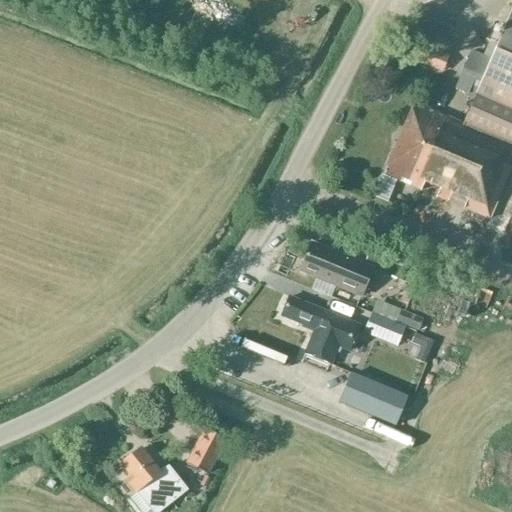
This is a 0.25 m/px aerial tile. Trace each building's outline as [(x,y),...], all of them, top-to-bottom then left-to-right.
[(511,10),(492,61),(478,56),(470,75),(463,72),(455,91),(462,95),(475,99),(470,107),(475,110),(467,127),(416,106),(385,176),(400,182),(488,221),(511,169),(506,167),(511,152),(511,10)] [(400,182),(385,176),(376,197),(391,204),(400,182)] [(297,274),(361,300),(364,291),(368,293),(374,279),(371,278),(374,269),(310,243),(297,274)] [(360,329),(347,323),(289,299),(281,318),(315,332),(305,356),(332,367),(339,350),(349,355),(353,347),(355,348),(359,338),(357,336),(360,329)] [(418,333),(423,321),(377,302),(364,334),(387,344),(396,324),(418,333)] [(425,365),(434,343),(415,335),(411,345),(420,349),(415,361),(425,365)] [(406,399),(404,399),(351,378),(339,405),(394,428),(398,417),(406,399)] [(185,465),(209,477),(226,444),(203,432),(185,465)] [(123,482),(134,496),(136,494),(149,511),(161,511),(186,492),(168,468),(158,476),(140,452),(120,467),(129,478),(123,482)] [(204,478),(200,486),(205,489),(210,480),(204,478)] [(55,486),(50,483),(46,488),(51,491),(55,486)]
